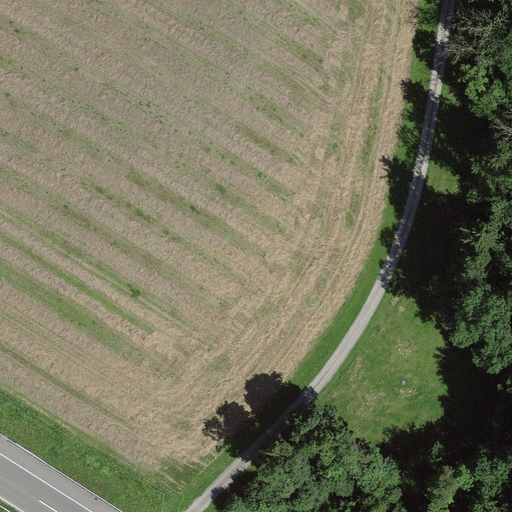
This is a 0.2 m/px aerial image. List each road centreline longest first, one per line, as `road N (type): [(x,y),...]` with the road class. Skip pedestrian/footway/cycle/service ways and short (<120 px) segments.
road 1 (track): [(450,0),(413,212),(370,320),(309,401)]
road 2 (track): [(196,511),(309,401)]
